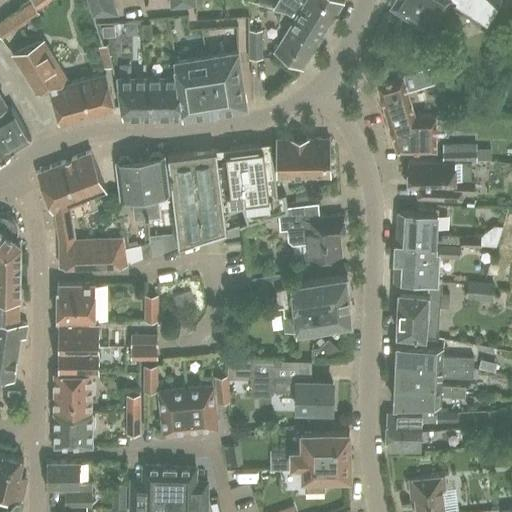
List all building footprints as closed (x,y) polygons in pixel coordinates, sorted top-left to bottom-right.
[(30,0),(0,20),(0,33),(3,38),(39,13),(30,0)] [(31,0),(38,8),(49,0),(31,0)] [(110,14),(105,0),(99,0),(97,1),(102,15),(110,14)] [(119,14),(114,0),(105,0),(110,14),(119,14)] [(279,0),(275,8),(287,10),(296,16),(324,33),(343,1),(342,0),(279,0)] [(391,0),(429,25),(446,0),(454,0),(455,0),(453,5),(482,24),(491,12),(495,14),(498,10),(494,8),(498,0),(391,0)] [(93,15),(102,15),(97,1),(89,4),(93,15)] [(324,33),(296,16),(275,49),(304,66),(324,33)] [(262,28),(249,28),(249,57),(263,57),(262,28)] [(69,82),(50,50),(43,40),(13,53),(37,92),(51,89),(61,121),(116,106),(106,72),(69,82)] [(107,43),(99,45),(105,67),(112,65),(107,43)] [(177,74),(183,116),(246,107),(238,50),(174,60),(178,74),(177,74)] [(432,65),(404,76),(376,84),(388,123),(396,150),(437,149),(437,133),(448,133),(447,113),(437,114),(416,114),(407,87),(436,79),(432,65)] [(183,116),(177,74),(147,75),(153,117),(183,116)] [(153,117),(147,75),(117,77),(123,117),(153,117)] [(30,139),(11,106),(8,108),(0,94),(0,124),(15,149),(14,149),(30,139)] [(0,157),(15,149),(0,124),(0,157)] [(330,137),(277,138),(277,176),(330,176),(330,137)] [(270,143),(213,150),(226,230),(276,214),(277,214),(286,210),(286,205),(284,194),(276,196),(270,143)] [(454,160),(472,160),(475,160),(475,146),(461,146),(444,146),(444,160),(454,160)] [(178,245),(226,230),(213,150),(168,156),(178,245)] [(106,191),(105,189),(92,151),(37,173),(53,211),(55,211),(59,238),(60,266),(125,264),(127,264),(126,256),(129,255),(127,246),(125,246),(124,242),(75,244),(75,237),(69,201),(85,195),(87,201),(88,201),(88,198),(106,191)] [(147,217),(148,217),(160,215),(157,193),(168,192),(164,156),(140,159),(147,217)] [(117,162),(120,197),(131,196),(134,218),(147,217),(140,159),(117,162)] [(472,160),(454,160),(444,160),(408,161),(408,184),(410,185),(424,185),(424,190),(420,190),(418,195),(417,195),(417,197),(461,199),(461,193),(473,193),(474,178),(471,178),(472,160)] [(293,243),(300,242),(301,259),(340,257),(339,236),(345,235),(342,216),(318,218),(316,203),(286,205),(286,210),(277,214),(278,229),(288,229),(289,239),(293,243)] [(398,211),(396,243),(435,246),(435,243),(460,244),(460,243),(461,235),(442,234),(442,239),(435,239),(437,208),(418,207),(418,212),(398,211)] [(0,376),(15,379),(21,336),(26,337),(28,324),(18,322),(19,241),(15,237),(16,233),(17,227),(16,223),(14,219),(10,216),(6,213),(1,213),(0,212),(0,376)] [(461,234),(461,235),(460,243),(480,245),(481,235),(461,234)] [(149,238),(149,241),(151,254),(164,249),(163,236),(149,238)] [(126,256),(127,264),(151,254),(149,241),(127,246),(129,255),(126,256)] [(435,246),(396,243),(394,279),(437,281),(438,255),(460,256),(460,244),(435,243),(435,246)] [(352,321),(347,273),(291,282),(276,287),(276,292),(275,293),(276,305),(283,304),(285,313),(295,312),(297,329),(352,321)] [(495,282),(483,280),(468,279),(466,296),(493,299),(495,282)] [(58,321),(99,321),(99,320),(95,320),(96,283),(58,282),(58,321)] [(441,283),(400,282),(398,333),(437,338),(439,306),(448,307),(449,292),(441,292),(441,283)] [(191,290),(173,295),(177,308),(195,303),(191,290)] [(253,305),(266,304),(265,290),(252,293),(253,305)] [(146,294),(145,321),(158,321),(158,294),(146,294)] [(59,346),(99,346),(99,321),(58,321),(59,321),(59,346)] [(131,334),(131,346),(157,346),(158,334),(131,334)] [(396,363),(473,367),(473,357),(442,355),(442,347),(397,343),(396,363)] [(99,371),(99,346),(59,346),(59,370),(55,370),(55,371),(99,371)] [(157,359),(157,346),(131,346),(131,358),(157,359)] [(228,357),(227,375),(228,375),(228,384),(250,384),(250,396),(270,396),(283,396),(283,405),(287,405),(287,409),(296,409),(296,408),(332,409),(333,382),(310,381),(310,376),(273,376),(274,359),(247,358),(228,357)] [(473,367),(396,363),(395,383),(440,385),(441,376),(472,378),(473,367)] [(159,390),(159,364),(145,364),(145,391),(159,390)] [(99,372),(99,371),(55,371),(54,411),(92,411),(92,410),(91,410),(91,392),(95,392),(95,378),(92,378),(92,372),(99,372)] [(229,393),(228,384),(228,375),(227,375),(215,376),(217,394),(229,393)] [(440,385),(395,383),(394,404),(440,403),(441,395),(465,396),(465,386),(440,385)] [(186,388),(190,428),(216,425),(212,386),(200,387),(200,384),(188,385),(188,388),(186,388)] [(190,428),(186,388),(184,388),(183,386),(171,387),(172,389),(160,390),(164,430),(190,428)] [(127,392),(127,407),(140,407),(140,392),(127,392)] [(140,407),(127,407),(127,433),(140,433),(140,407)] [(457,410),(422,412),(422,422),(436,422),(436,421),(490,419),(490,418),(501,417),(500,409),(457,410)] [(92,411),(54,411),(55,411),(55,445),(93,445),(92,426),(95,425),(95,414),(92,414),(92,411)] [(422,431),(422,422),(422,412),(388,411),(387,432),(422,431)] [(271,449),(271,458),(291,458),(292,459),(304,459),(304,456),(319,455),(319,450),(350,449),(350,431),(302,432),(302,449),(271,449)] [(422,431),(387,432),(386,451),(421,451),(422,431)] [(350,477),(350,449),(319,450),(319,455),(304,456),(304,459),(292,459),(291,458),(271,458),(272,468),(292,469),(292,464),(302,464),(302,477),(306,478),(306,488),(324,487),(324,477),(350,477)] [(25,457),(5,452),(0,470),(0,492),(23,498),(27,483),(19,480),(25,457)] [(66,504),(93,504),(93,481),(80,481),(80,460),(47,460),(47,485),(60,485),(60,488),(63,491),(66,491),(66,504)] [(170,511),(170,465),(144,464),(143,491),(131,490),(130,511),(170,511)] [(196,465),(170,465),(170,511),(206,511),(207,492),(195,492),(196,465)] [(444,474),(408,477),(410,491),(413,490),(415,511),(443,511),(441,488),(445,488),(444,474)] [(112,480),(112,504),(126,504),(126,480),(112,480)] [(297,511),(294,503),(268,511),(297,511)]
